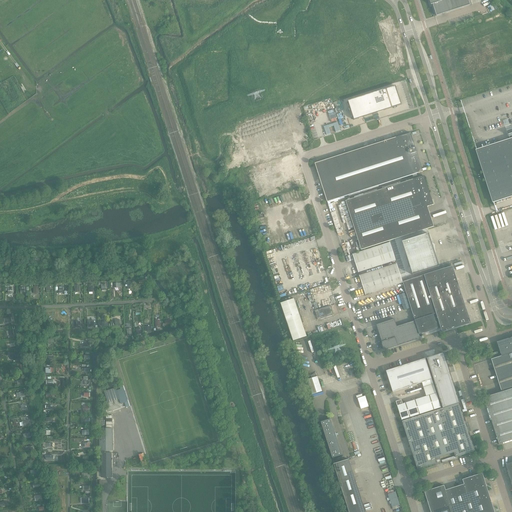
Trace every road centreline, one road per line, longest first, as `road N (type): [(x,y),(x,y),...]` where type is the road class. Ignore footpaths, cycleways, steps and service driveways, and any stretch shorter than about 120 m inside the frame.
road 1 (unclassified): [(369,365),(301,159),(423,118)]
road 2 (unclassified): [(423,118),(476,281)]
road 3 (secondary): [(491,275),(441,112)]
road 4 (secondary): [(430,116),(483,278)]
road 5 (unknown): [(327,237),(284,251),(280,265),(292,281),(338,269)]
road 6 (unclassified): [(406,483),(369,365)]
road 7 (unclassified): [(492,458),(456,343)]
road 8 (secondary): [(391,2),(430,116)]
